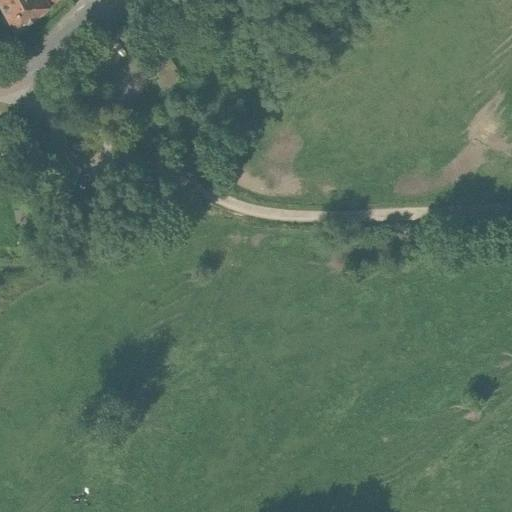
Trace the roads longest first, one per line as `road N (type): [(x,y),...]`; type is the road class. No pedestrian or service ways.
road 1 (track): [(511,211),(261,217),(147,167),(17,87),(10,72)]
road 2 (tertiary): [(104,0),(40,57),(0,74)]
